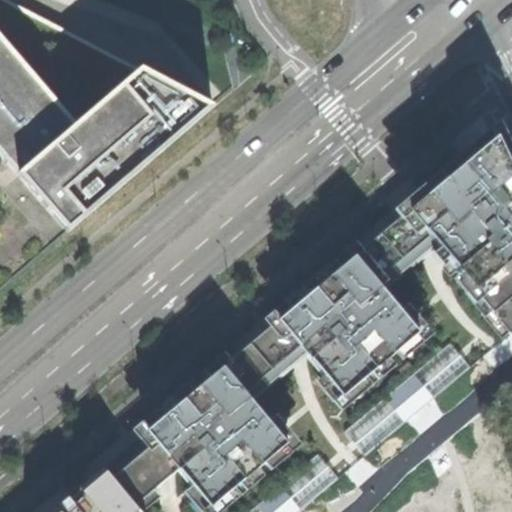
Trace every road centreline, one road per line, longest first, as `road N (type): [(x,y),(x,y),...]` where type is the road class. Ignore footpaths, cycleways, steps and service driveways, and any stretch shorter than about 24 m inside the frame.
road 1 (secondary): [(0,428),(492,11)]
road 2 (secondary): [(411,8),(0,362)]
